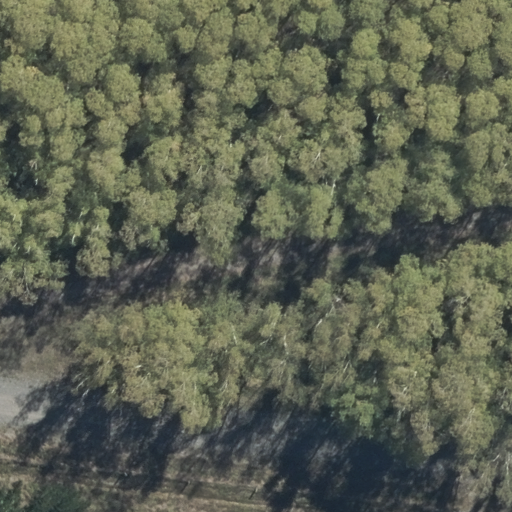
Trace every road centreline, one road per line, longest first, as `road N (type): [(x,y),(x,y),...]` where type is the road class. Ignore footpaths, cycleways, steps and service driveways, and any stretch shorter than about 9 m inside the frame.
road 1 (track): [(511,203),(0,291)]
road 2 (unclassified): [(0,408),(502,468)]
